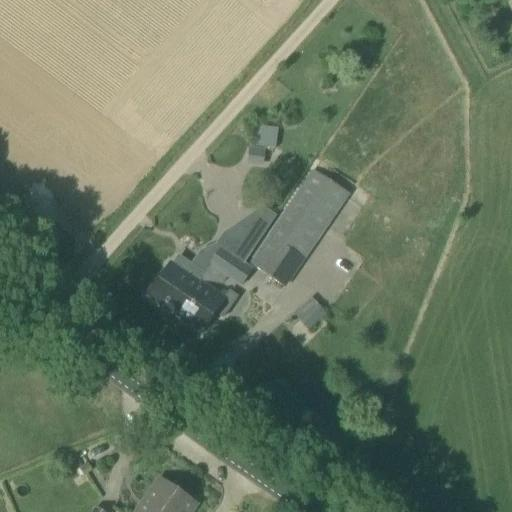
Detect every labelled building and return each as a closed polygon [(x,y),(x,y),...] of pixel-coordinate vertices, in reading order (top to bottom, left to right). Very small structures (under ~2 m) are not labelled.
[(285,290),(348,196),(312,172),(249,266),(285,290)] [(221,250),(244,265),(276,218),(262,209),(222,235),(215,246),(221,250)] [(221,250),(204,275),(175,318),(200,335),(214,315),(222,321),(238,298),(228,292),(223,300),(203,287),(205,284),(221,286),(226,280),(240,289),(252,271),(244,265),(221,250)] [(175,318),(204,275),(177,257),(172,265),(169,263),(145,299),(175,318)] [(308,333),(326,316),(317,307),(299,323),(308,333)] [(163,511),(177,492),(159,479),(135,511),(163,511)] [(177,492),(163,511),(191,511),(196,505),(177,492)]
